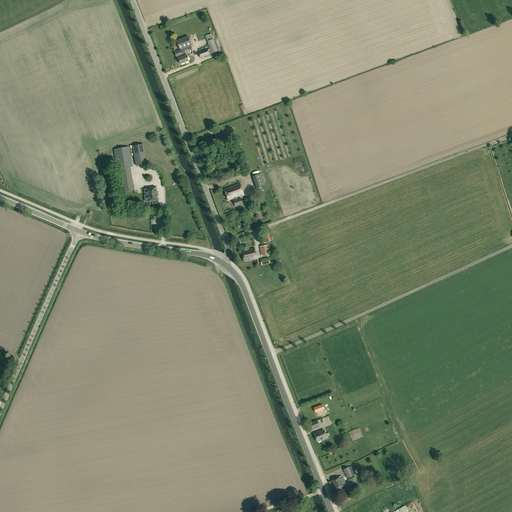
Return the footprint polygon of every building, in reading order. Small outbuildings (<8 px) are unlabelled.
[(178,58),(180,64),(189,61),(186,55),(184,51),(188,50),(187,47),(191,46),(191,45),(188,36),(176,40),(180,50),(180,49),(181,50),(174,52),(176,57),(177,56),(178,58)] [(209,46),(210,49),(211,54),(218,51),(219,51),(218,50),(214,38),(213,39),(207,41),(208,44),(209,46)] [(209,55),(207,50),(198,53),(200,58),(209,55)] [(141,143),(131,145),(135,164),(145,161),(141,143)] [(123,191),(135,189),(130,165),(132,165),(128,146),(113,149),(123,191)] [(261,174),(253,177),(257,188),(265,186),(261,174)] [(232,199),(237,197),(244,195),(240,184),(224,189),(228,200),(232,199)] [(150,195),(151,202),(160,200),(157,187),(149,189),(146,190),(147,196),(150,195)] [(237,199),(237,197),(232,199),(235,207),(243,204),(241,198),(237,199)] [(269,254),(268,245),(259,247),(261,255),(269,254)] [(244,262),(256,259),(254,248),(241,251),(244,262)] [(312,430),(319,427),(317,421),(310,424),(312,430)] [(325,434),(324,430),(314,434),(317,442),(327,438),(326,437),(329,436),(328,433),(325,434)] [(343,470),(347,479),(353,476),(348,467),(343,470)] [(343,486),(342,485),(346,483),(343,477),(342,478),(341,476),(339,477),(332,481),(336,490),(343,486)]
